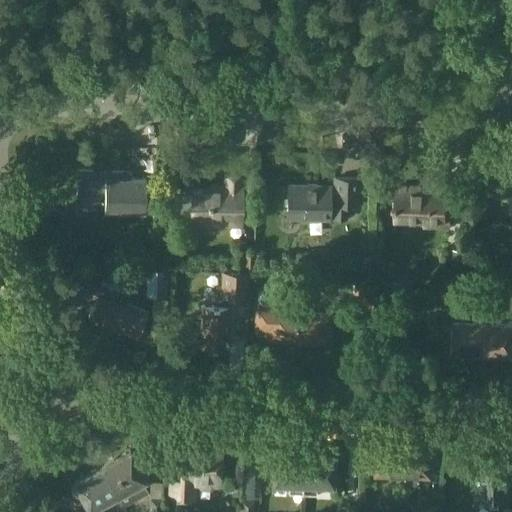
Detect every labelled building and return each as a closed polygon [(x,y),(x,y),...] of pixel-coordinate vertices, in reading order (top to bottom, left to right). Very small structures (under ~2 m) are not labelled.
[(144,215),(145,202),(145,179),(130,178),(131,173),(77,171),(76,196),(104,197),(104,201),(104,214),(144,215)] [(177,217),(192,218),(192,224),(220,225),(220,218),(240,219),(241,191),(239,191),(239,175),(226,175),(226,190),(192,190),(192,193),(178,192),(177,217)] [(358,179),(347,178),(334,178),(334,190),(329,190),(329,187),(288,186),(287,218),(328,219),(329,216),(333,216),(333,219),(347,219),(347,206),(357,206),(358,179)] [(396,186),(395,221),(431,222),(431,226),(448,227),(449,214),(445,214),(445,192),(414,191),(415,187),(396,186)] [(154,256),(154,254),(154,245),(131,245),(131,265),(164,265),(164,256),(154,256)] [(232,250),(232,272),(254,273),(254,251),(232,250)] [(454,250),(453,271),(465,271),(466,251),(454,250)] [(146,269),(146,291),(145,297),(167,297),(168,270),(146,269)] [(220,295),(214,300),(214,306),(202,305),(200,347),(227,349),(229,298),(245,298),(247,273),(221,272),(220,295)] [(94,280),(93,284),(91,283),(71,282),(70,297),(85,298),(95,302),(89,317),(93,319),(92,321),(101,324),(102,322),(138,337),(148,313),(126,304),(130,294),(94,280)] [(398,280),(397,304),(412,305),(413,281),(398,280)] [(354,281),(352,308),(377,309),(379,283),(354,281)] [(257,328),(270,328),(269,338),(327,342),(329,315),(299,313),(300,301),(301,288),(291,287),(291,299),(289,299),(288,312),(272,311),(272,299),(272,298),(272,296),(271,295),(270,294),(269,293),(268,292),(266,292),(265,292),(264,292),(262,293),(261,293),(260,294),(259,296),(259,297),(258,298),(257,328)] [(472,321),(454,320),(455,307),(437,307),(436,336),(453,336),(452,350),(483,352),(484,311),(472,311),(472,321)] [(484,311),(483,352),(511,352),(511,322),(495,322),(496,312),(484,311)] [(375,447),(374,475),(429,476),(430,448),(375,447)] [(194,500),(194,485),(218,486),(220,450),(183,449),(182,480),(171,479),(170,500),(194,500)] [(148,493),(141,481),(145,479),(130,451),(101,466),(123,506),(148,493)] [(290,493),(302,493),(303,454),(273,453),(272,483),(290,483),(290,493)] [(303,454),(302,493),(316,494),(316,484),(333,485),(333,455),(303,454)] [(496,511),(496,499),(506,499),(506,478),(510,477),(510,457),(482,458),(482,459),(471,459),(470,476),(482,476),(482,499),(491,499),(490,511),(511,511),(507,511),(504,511),(496,511)] [(112,511),(123,506),(101,466),(73,481),(74,483),(70,485),(69,488),(73,495),(76,496),(79,494),(88,510),(106,500),(112,511)] [(149,497),(148,511),(161,511),(162,497),(149,497)] [(241,500),(240,511),(252,511),(252,501),(241,500)]
